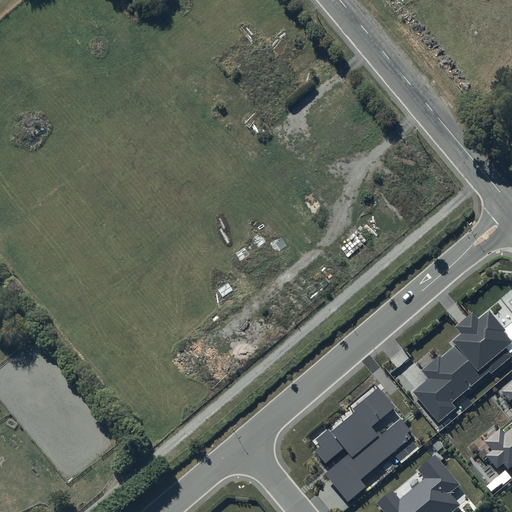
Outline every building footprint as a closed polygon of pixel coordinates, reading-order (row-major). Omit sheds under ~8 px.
[(260,47),(235,66),(233,89),(256,116),(296,83),(276,60),(273,63),(260,47)] [(270,137),(255,149),(310,217),(325,205),(270,137)] [(402,217),(414,203),(390,182),(378,196),(402,217)] [(262,240),(238,264),(259,284),(283,260),(262,240)] [(346,275),(335,262),(273,315),(285,328),(346,275)] [(486,311),(475,321),(470,315),(456,328),(460,332),(450,341),(453,344),(421,373),(427,380),(411,395),(437,424),(456,407),(453,404),(504,358),(501,355),(511,344),(511,327),(509,324),(502,330),(486,311)] [(511,405),(511,426),(505,432),(501,428),(478,446),(494,466),(498,463),(505,471),(511,465),(511,381),(500,391),(511,405)] [(323,474),(347,503),(363,490),(364,479),(389,458),(400,459),(417,446),(396,420),(379,433),(374,426),(393,410),(376,388),(348,411),(351,414),(331,430),(329,428),(312,441),(318,448),(314,452),(329,470),(323,474)] [(383,511),(459,511),(464,509),(453,494),(459,489),(434,456),(416,469),(423,479),(397,499),(393,493),(378,504),(383,511)]
